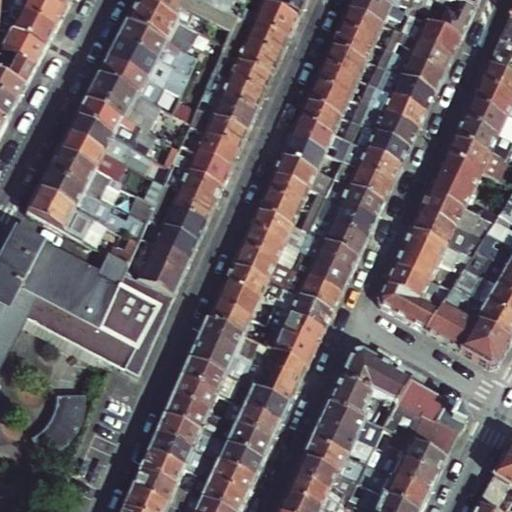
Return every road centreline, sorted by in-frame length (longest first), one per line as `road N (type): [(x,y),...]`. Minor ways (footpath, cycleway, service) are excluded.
road 1 (residential): [(103,511),(325,0)]
road 2 (residential): [(504,0),(354,323)]
road 3 (residential): [(0,206),(109,0)]
road 4 (residential): [(354,323),(265,511)]
road 5 (residential): [(354,323),(504,407)]
